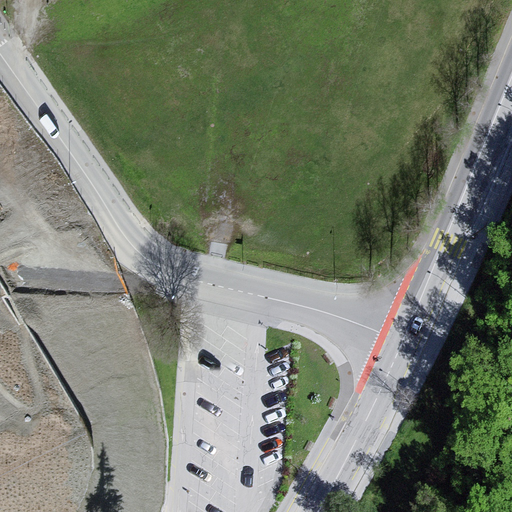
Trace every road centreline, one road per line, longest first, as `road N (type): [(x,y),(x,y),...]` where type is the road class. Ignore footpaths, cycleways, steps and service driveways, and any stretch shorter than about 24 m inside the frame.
road 1 (unclassified): [(402,343),(149,261),(0,53)]
road 2 (tertiary): [(402,343),(511,78)]
road 3 (tertiary): [(318,511),(402,343)]
